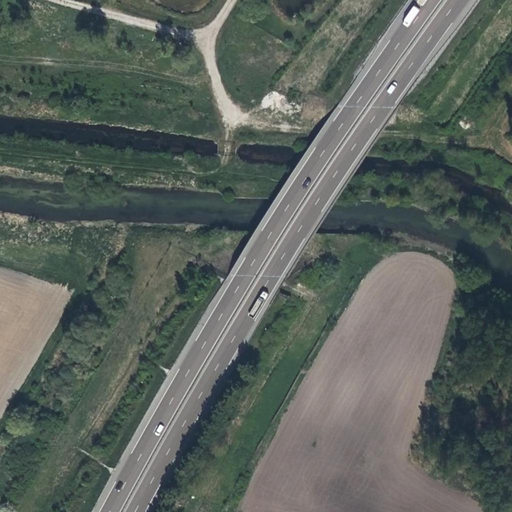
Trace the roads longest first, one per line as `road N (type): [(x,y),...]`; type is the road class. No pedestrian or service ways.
road 1 (motorway): [(133,511),(271,274),(458,0)]
road 2 (motorway): [(430,0),(248,269),(107,511)]
road 3 (track): [(511,157),(496,146),(291,128),(244,116),(223,99),(209,33)]
road 4 (track): [(70,0),(209,33),(231,0)]
